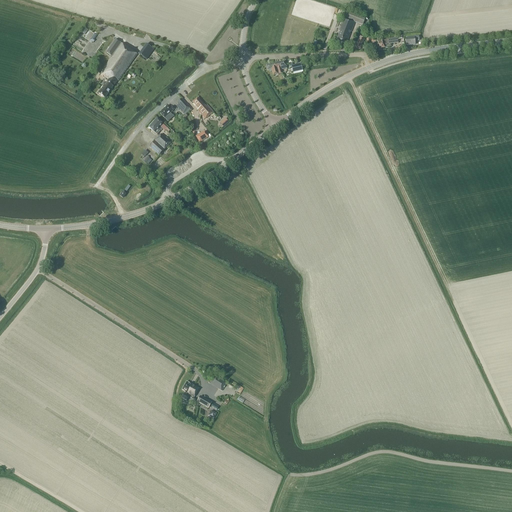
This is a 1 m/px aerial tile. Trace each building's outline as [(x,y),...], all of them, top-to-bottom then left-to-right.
[(362,26),(365,18),(347,10),(339,31),(340,31),(336,40),(346,44),(354,23),(362,26)] [(360,49),(365,38),(360,35),(357,43),(354,41),(352,46),(360,49)] [(398,43),(397,37),(386,38),(386,37),(379,38),(379,40),(376,40),(371,41),(373,48),(375,47),(375,49),(377,49),(384,47),(384,45),(398,43)] [(406,46),(415,45),(414,41),(419,41),(418,37),(414,37),(414,38),(405,38),(406,46)] [(118,81),(136,55),(115,40),(106,53),(112,57),(100,74),(108,80),(98,94),(105,99),(117,81),(118,81)] [(147,44),(139,53),(147,59),(155,50),(147,44)] [(276,69),(277,68),(279,74),(282,73),(281,70),(286,69),(286,67),(285,61),(274,64),(275,69),(276,69)] [(267,70),(269,70),(269,71),(271,71),(273,76),(278,74),(276,69),(277,68),(276,69),(275,69),(274,64),(266,65),(267,70)] [(302,71),(301,64),(292,66),(292,64),(289,64),(289,67),(291,67),(292,73),(302,71)] [(205,106),(197,98),(192,102),(198,109),(197,110),(205,119),(213,112),(207,105),(205,106)] [(186,111),(189,108),(181,99),(178,103),(186,111)] [(170,108),(167,106),(159,113),(168,122),(173,117),(170,113),(175,109),(172,107),(170,108)] [(161,127),(160,127),(162,124),(157,119),(149,128),(155,133),(157,135),(160,132),(163,129),(165,131),(167,128),(163,125),(161,127)] [(209,137),(205,131),(201,134),(200,133),(195,136),(199,143),(209,137)] [(159,156),(171,143),(161,134),(149,147),(159,156)] [(148,165),(152,161),(147,156),(143,161),(148,165)] [(222,391),(227,384),(214,376),(209,383),(222,391)] [(191,385),(189,383),(186,382),(182,390),(185,392),(184,394),(183,394),(181,397),(187,400),(189,397),(186,395),(187,393),(194,397),(199,388),(192,384),(191,385)] [(208,409),(212,402),(200,396),(197,402),(208,409)] [(213,419),(217,414),(211,410),(208,416),(213,419)]
